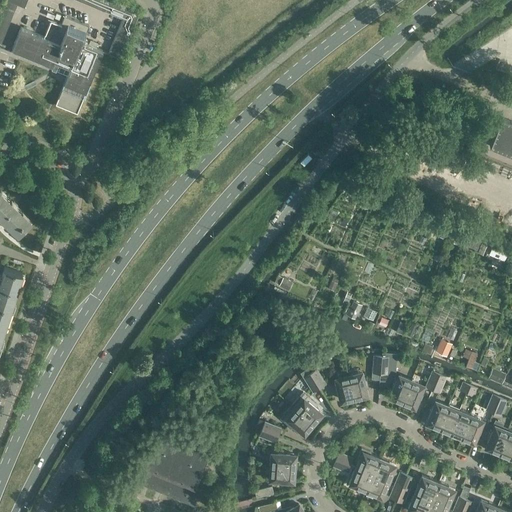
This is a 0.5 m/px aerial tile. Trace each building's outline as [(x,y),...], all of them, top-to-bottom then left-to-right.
[(0,43),(0,44),(0,43),(17,2),(24,5),(25,0),(79,0),(123,18),(108,53),(116,56),(118,56),(120,55),(121,55),(122,53),(138,15),(138,14),(138,12),(138,11),(137,10),(136,9),(135,8),(114,0),(4,0),(0,12),(0,43)] [(70,67),(56,103),(65,107),(66,109),(68,108),(77,112),(102,50),(81,41),(88,25),(64,15),(61,23),(50,19),(44,36),(20,27),(12,48),(53,65),(53,66),(58,68),(60,63),(70,67)] [(511,120),(501,116),(489,145),(511,154),(511,120)] [(322,141),(316,151),(320,154),(326,144),(322,141)] [(444,164),(456,168),(465,146),(454,141),(444,164)] [(28,217),(0,189),(0,217),(14,231),(28,217)] [(424,222),(421,228),(429,231),(432,225),(431,225),(432,224),(434,225),(436,219),(427,215),(424,222)] [(447,223),(446,225),(440,222),(435,234),(445,239),(451,227),(450,227),(451,225),(447,223)] [(448,239),(458,244),(463,232),(453,228),(448,239)] [(468,236),(466,245),(478,247),(480,239),(468,236)] [(491,253),(509,260),(511,251),(495,244),(491,253)] [(0,285),(16,291),(23,272),(4,266),(0,278),(0,285)] [(279,285),(289,290),(293,281),(286,277),(289,272),(284,270),(281,276),(280,275),(275,283),(279,284),(279,285)] [(16,291),(0,285),(0,304),(11,308),(16,291)] [(346,313),(356,318),(362,304),(353,300),(351,305),(350,305),(346,313)] [(0,324),(5,326),(11,308),(0,304),(0,324)] [(379,323),(386,326),(389,319),(382,316),(379,323)] [(435,346),(432,353),(441,357),(444,350),(435,346)] [(466,346),(463,355),(469,357),(466,364),(473,367),(478,351),(466,346)] [(372,373),(379,374),(381,356),(374,355),(372,373)] [(379,374),(379,380),(387,381),(387,378),(392,378),(392,373),(394,374),(396,357),(381,356),(379,374)] [(488,377),(502,383),(506,373),(493,367),(488,377)] [(309,373),(319,388),(325,384),(316,369),(309,373)] [(425,387),(432,390),(438,373),(432,370),(425,387)] [(319,388),(309,373),(303,377),(313,392),(319,388)] [(348,376),(353,397),(365,394),(364,390),(367,389),(364,377),(361,378),(360,373),(348,376)] [(438,373),(432,390),(439,393),(445,376),(438,373)] [(353,397),(348,376),(336,379),(337,384),(335,384),(338,396),(340,396),(341,400),(353,397)] [(391,396),(402,401),(410,381),(399,376),(397,380),(395,380),(390,391),(392,392),(391,396)] [(410,381),(402,401),(414,406),(415,402),(418,403),(422,391),(420,390),(422,386),(410,381)] [(459,389),(466,392),(469,384),(463,381),(459,389)] [(469,384),(466,392),(473,395),(476,387),(469,384)] [(302,391),(291,404),(296,408),(312,422),(320,413),(317,410),(318,408),(309,400),(311,398),(302,391)] [(485,410),(492,413),(499,396),(492,393),(485,410)] [(499,396),(492,413),(499,416),(506,399),(499,396)] [(427,422),(439,427),(447,407),(436,402),(434,406),(432,406),(427,417),(429,418),(427,422)] [(285,415),(281,419),(288,424),(290,423),(299,431),(301,429),(304,432),(312,422),(296,408),(291,404),(283,413),(285,415)] [(447,407),(439,427),(443,429),(442,431),(449,434),(459,409),(448,405),(447,407)] [(470,414),(459,409),(449,434),(456,437),(457,435),(461,436),(470,414)] [(470,414),(461,436),(473,441),(474,437),(477,438),(481,426),(479,425),(481,421),(479,420),(480,418),(470,414)] [(487,447),(498,452),(506,431),(500,429),(502,424),(495,421),(493,426),(495,427),(493,431),(491,430),(486,442),(488,442),(487,447)] [(261,429),(278,435),(281,428),(264,422),(261,429)] [(130,479),(194,506),(200,490),(195,488),(211,448),(158,426),(142,466),(136,464),(130,479)] [(278,435),(261,429),(259,435),(275,442),(278,435)] [(511,431),(507,429),(506,431),(498,452),(502,453),(501,455),(508,458),(511,449),(511,431)] [(359,457),(355,467),(372,474),(379,457),(370,453),(371,451),(361,447),(358,456),(359,457)] [(271,466),(293,468),(294,456),(290,455),(290,453),(277,452),(277,454),(272,454),(272,456),(270,455),(269,465),(272,465),(271,466)] [(335,459),(349,465),(352,458),(338,452),(335,459)] [(372,474),(389,481),(393,472),(393,471),(396,464),(388,461),(389,461),(379,457),(372,474)] [(349,465),(335,459),(333,466),(346,472),(349,465)] [(293,468),(271,466),(270,479),(275,479),(275,482),(287,482),(288,480),(292,480),(293,468)] [(355,487),(365,491),(372,474),(355,467),(351,477),(348,484),(356,487),(355,487)] [(400,471),(395,483),(402,486),(407,474),(400,471)] [(372,474),(365,491),(374,495),(375,495),(382,498),(385,491),(389,481),(372,474)] [(402,486),(408,489),(413,477),(407,474),(402,486)] [(414,491),(431,499),(438,481),(429,477),(428,478),(421,475),(418,482),(414,491)] [(431,499),(448,506),(452,496),(455,489),(448,486),(448,485),(438,481),(431,499)] [(389,497),(396,500),(402,486),(395,483),(389,497)] [(254,490),(256,498),(273,493),(272,486),(254,490)] [(402,486),(396,500),(403,503),(408,489),(402,486)] [(425,511),(431,499),(414,491),(410,501),(411,501),(408,508),(415,511),(414,511),(425,511)] [(454,508),(461,511),(466,499),(459,496),(454,508)] [(431,499),(425,511),(445,511),(448,506),(431,499)] [(461,511),(463,511),(468,511),(472,501),(466,499),(461,511)] [(474,511),(494,511),(498,506),(488,502),(481,499),(478,506),(477,506),(474,511)] [(258,506),(259,511),(267,511),(272,511),(277,510),(275,502),(258,506)]
